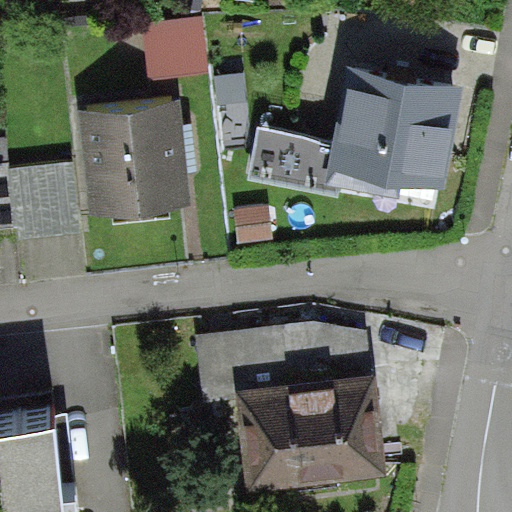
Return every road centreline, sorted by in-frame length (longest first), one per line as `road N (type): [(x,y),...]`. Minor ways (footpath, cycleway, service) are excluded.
road 1 (residential): [(0,315),(511,260)]
road 2 (residential): [(480,511),(511,307)]
